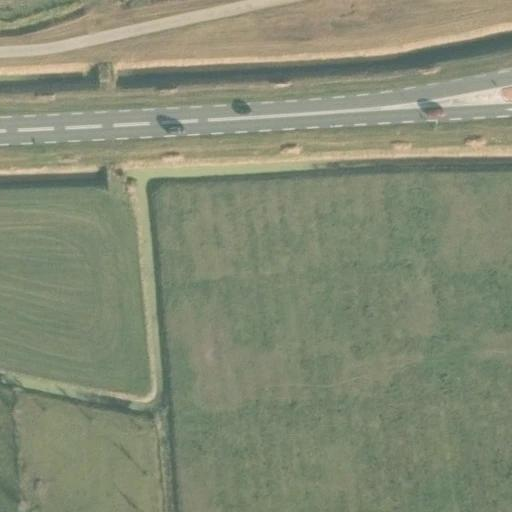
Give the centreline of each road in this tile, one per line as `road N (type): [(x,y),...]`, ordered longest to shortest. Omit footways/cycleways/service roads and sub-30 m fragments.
road 1 (primary): [(0,131),(378,110)]
road 2 (unclassified): [(278,0),(45,54),(0,56)]
road 3 (primary): [(511,78),(378,110)]
road 4 (primary): [(378,110),(511,110)]
